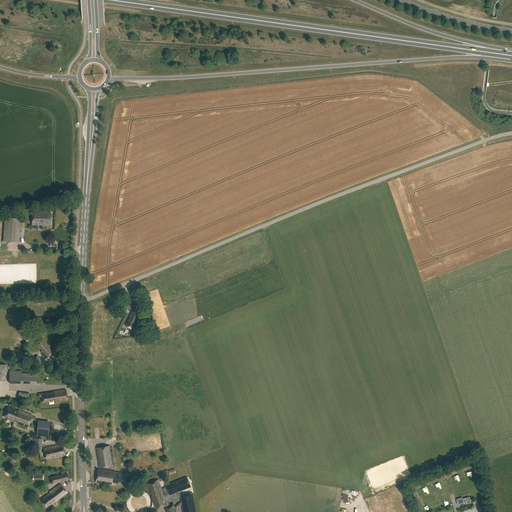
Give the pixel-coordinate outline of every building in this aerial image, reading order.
[(47,211),(32,210),(31,225),(45,226),(46,224),(50,225),(51,213),(47,213),(47,211)] [(21,218),(4,217),(3,241),(20,242),(21,218)] [(143,304),(139,291),(133,293),(137,306),(143,304)] [(129,307),(126,298),(119,300),(123,309),(129,307)] [(140,315),(131,310),(129,316),(130,317),(126,326),(133,330),(140,315)] [(48,346),(41,339),(35,345),(41,352),(40,353),(46,359),(54,352),(48,345),(48,346)] [(23,354),(11,351),(9,357),(21,360),(23,354)] [(43,360),(38,356),(34,362),(39,366),(43,360)] [(22,371),(10,371),(9,383),(36,384),(37,373),(21,373),(22,371)] [(67,401),(66,390),(55,392),(53,392),(38,394),(38,398),(42,397),(42,403),(55,401),(55,402),(67,401)] [(17,411),(8,407),(4,417),(16,422),(15,423),(27,428),(32,416),(17,410),(17,411)] [(49,425),(37,424),(36,436),(48,437),(49,425)] [(65,455),(62,445),(43,449),(45,459),(55,456),(55,457),(65,455)] [(113,465),(110,446),(96,448),(99,468),(113,465)] [(115,472),(98,469),(96,483),(108,485),(108,484),(113,485),(113,483),(126,485),(127,475),(120,474),(121,473),(115,473),(115,472)] [(68,480),(67,473),(49,478),(51,484),(68,480)] [(195,511),(193,495),(181,497),(178,493),(191,489),(187,479),(166,487),(166,488),(161,490),(158,481),(148,484),(153,497),(151,497),(156,510),(164,506),(166,511),(175,511),(175,510),(182,505),(183,511),(195,511)] [(68,494),(60,484),(50,492),(50,493),(41,501),(47,508),(57,500),(58,502),(68,494)]
